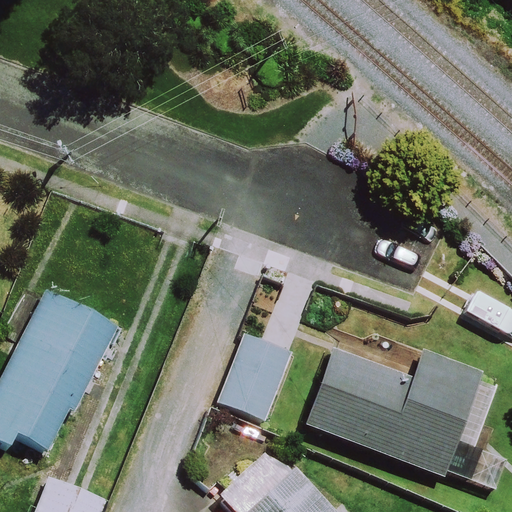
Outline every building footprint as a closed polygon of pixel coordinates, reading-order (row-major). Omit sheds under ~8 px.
[(112,331),(43,296),(0,378),(0,452),(3,454),(6,447),(42,466),(112,331)] [(287,362),(239,342),(212,407),(260,427),(287,362)] [(410,384),(330,354),(301,433),(484,501),(496,468),(465,456),(492,385),(420,358),(410,384)] [(293,493),(262,458),(210,505),(216,511),(319,511),(298,488),(293,493)] [(100,511),(103,506),(46,483),(34,511),(100,511)]
